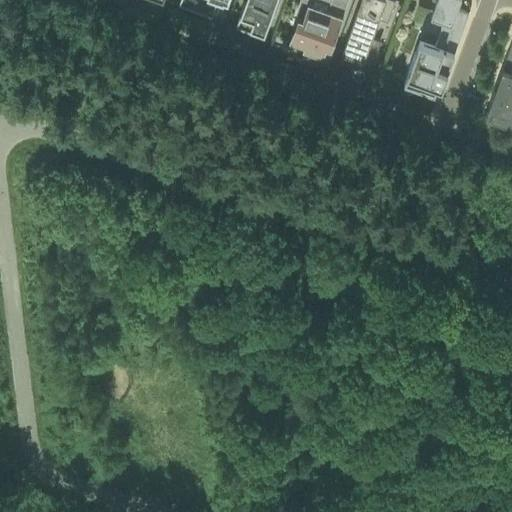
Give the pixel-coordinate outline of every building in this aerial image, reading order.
[(212,16),(217,0),(179,0),(178,4),(212,16)] [(270,14),(274,16),(279,0),(244,0),(235,25),(259,33),(260,31),(264,32),(270,14)] [(326,45),(330,47),(347,0),(330,0),(327,9),(307,2),(302,16),(297,14),(288,39),(303,44),(302,49),(322,56),(326,45)] [(359,0),(341,51),(372,63),(380,40),(371,36),(378,18),(387,21),(394,0),(359,0)] [(434,92),(437,84),(441,86),(468,13),(457,9),(460,0),(436,0),(430,18),(443,23),(435,44),(419,39),(404,81),(434,92)] [(511,42),(496,84),(504,87),(501,95),(493,92),(487,108),(491,109),(489,116),(511,124),(511,42)]
